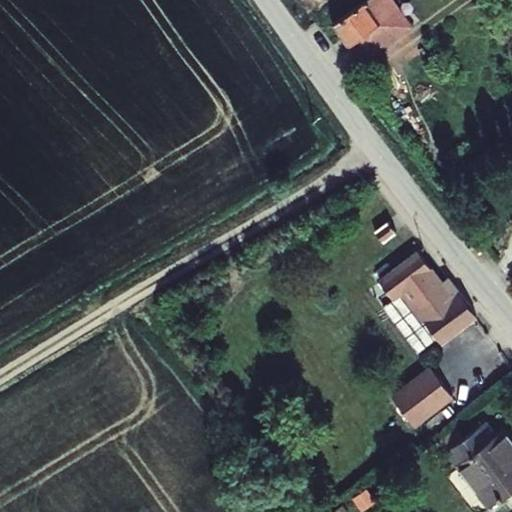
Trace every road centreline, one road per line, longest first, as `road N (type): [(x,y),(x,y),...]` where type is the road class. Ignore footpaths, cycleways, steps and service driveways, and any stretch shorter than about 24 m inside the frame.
road 1 (track): [(0,381),(376,153)]
road 2 (residential): [(265,0),(431,226),(511,319)]
